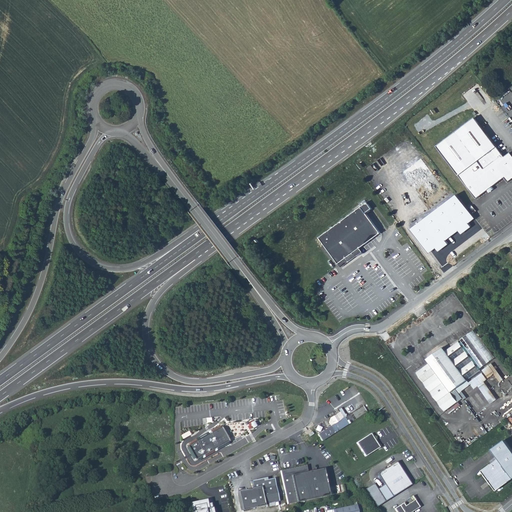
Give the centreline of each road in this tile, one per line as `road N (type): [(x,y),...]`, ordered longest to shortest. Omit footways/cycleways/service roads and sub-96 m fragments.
road 1 (trunk): [(505,0),(207,229)]
road 2 (trunk): [(285,358),(267,370),(186,381),(158,364),(146,337),(148,310),(163,287),(267,201)]
road 3 (trunk): [(0,395),(267,201)]
road 4 (trunk): [(267,201),(511,9)]
road 5 (trunk): [(0,410),(93,382),(190,389),(293,378)]
road 6 (trunk): [(207,229),(128,268),(106,268),(79,251),(66,221),(68,200),(110,130)]
road 7 (trunk): [(94,120),(57,209),(37,294),(0,358)]
road 8 (trunk): [(207,229),(0,380)]
road 9 (residential): [(327,345),(352,328),(381,326),(511,229)]
road 10 (tertiary): [(470,511),(383,384),(331,355)]
road 11 (residential): [(311,384),(309,416),(294,430),(182,491),(162,493),(162,484)]
road 12 (tertiary): [(273,311),(149,149)]
road 13 (tertiary): [(329,372),(376,388),(456,511)]
